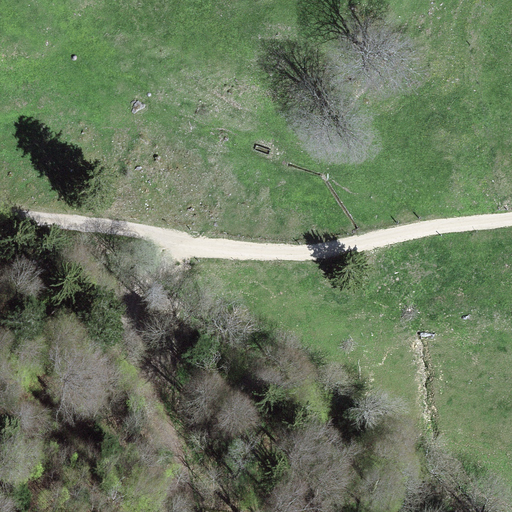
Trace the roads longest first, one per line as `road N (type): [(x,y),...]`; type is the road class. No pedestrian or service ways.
road 1 (track): [(193,245),(313,249),(511,218)]
road 2 (track): [(188,511),(178,450),(138,353),(131,305),(141,278),(193,245)]
road 3 (track): [(0,212),(193,245)]
